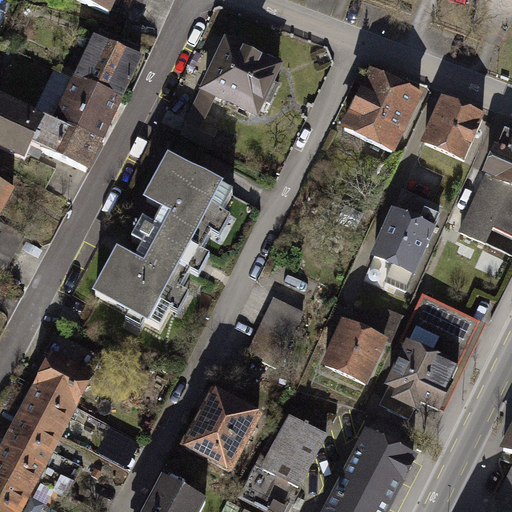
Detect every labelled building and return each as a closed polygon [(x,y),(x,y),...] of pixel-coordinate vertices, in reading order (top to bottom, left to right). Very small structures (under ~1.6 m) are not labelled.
[(125,0),(70,0),(69,4),(114,24),(125,0)] [(119,121),(147,64),(98,41),(58,126),(0,98),(0,158),(27,172),(35,156),(47,162),(60,168),(62,163),(92,178),(119,121)] [(288,72),(228,41),(181,135),(217,153),(224,139),(205,129),(218,105),(260,126),(288,72)] [(426,102),(372,76),(344,134),(399,160),(426,102)] [(490,120),(445,101),(425,148),(470,167),(490,120)] [(511,132),(508,130),(464,234),(492,245),(498,231),(511,237),(511,132)] [(227,194),(171,164),(148,207),(174,221),(165,238),(145,228),(137,243),(157,254),(148,272),(121,258),(98,300),(152,330),(227,194)] [(7,182),(0,178),(0,237),(20,199),(3,190),(7,182)] [(437,232),(394,215),(367,279),(410,297),(437,232)] [(487,249),(479,266),(503,277),(510,260),(487,249)] [(488,323),(424,295),(376,406),(426,427),(434,410),(448,416),(488,323)] [(306,316),(275,301),(243,363),(274,379),(306,316)] [(389,312),(380,332),(400,340),(408,320),(389,312)] [(392,340),(344,320),(324,370),(371,390),(392,340)] [(24,511),(94,374),(50,352),(37,379),(23,405),(10,432),(0,451),(0,511),(24,511)] [(269,415),(219,389),(187,452),(238,477),(269,415)] [(289,511),(329,435),(291,415),(279,439),(272,436),(243,492),(282,511),(289,511)] [(393,511),(421,455),(368,430),(328,511),(393,511)] [(204,511),(210,501),(164,477),(145,511),(204,511)]
